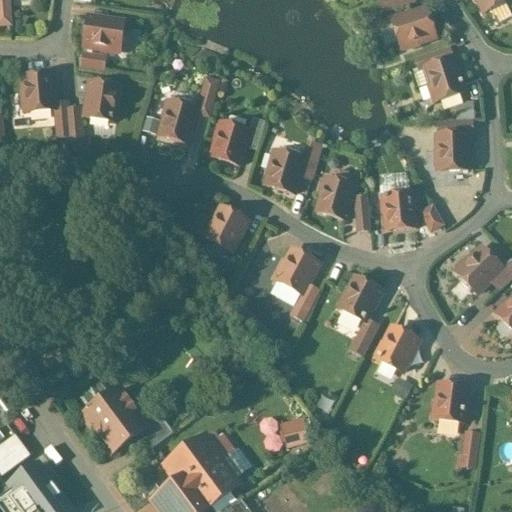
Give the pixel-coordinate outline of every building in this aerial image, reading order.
[(8,0),(0,0),(0,12),(9,12),(8,0)] [(390,0),(387,0),(377,4),(380,15),(394,11),(390,0)] [(413,0),(390,0),(394,11),(414,4),(413,0)] [(475,0),(483,15),(510,2),(508,0),(475,0)] [(9,12),(0,12),(0,28),(10,28),(9,12)] [(425,12),(391,23),(401,51),(404,50),(405,52),(418,47),(418,45),(434,40),(425,12)] [(123,26),(88,21),(84,50),(101,53),(101,55),(115,57),(115,55),(119,56),(123,26)] [(449,52),(428,59),(431,68),(452,61),(449,52)] [(97,60),(82,58),(81,70),(96,72),(97,60)] [(428,59),(415,63),(418,73),(424,71),(431,68),(428,59)] [(431,68),(424,71),(430,88),(428,88),(432,102),(434,101),(435,105),(464,95),(461,88),(462,88),(461,85),(460,85),(452,61),(431,68)] [(52,79),(22,81),(23,96),(21,96),(23,113),(25,113),(25,117),(55,114),(54,107),(52,79)] [(217,86),(206,83),(197,113),(196,117),(208,120),(217,86)] [(119,90),(90,86),(84,121),(114,126),(114,122),(116,122),(118,108),(116,108),(119,90)] [(66,105),(54,107),(55,114),(56,130),(68,129),(67,112),(66,105)] [(197,113),(169,105),(168,109),(166,108),(162,122),(164,122),(159,140),(188,148),(196,117),(197,113)] [(456,107),(457,121),(474,119),(473,106),(456,107)] [(81,135),(79,111),(67,112),(68,129),(69,136),(81,135)] [(249,135),(221,126),(220,130),(218,129),(214,143),(216,143),(211,161),(239,169),(249,135)] [(68,129),(56,130),(57,142),(69,141),(69,136),(68,129)] [(81,135),(69,136),(69,141),(70,148),(82,147),(81,135)] [(466,137),(437,138),(437,153),(435,153),(436,170),(438,170),(438,174),(468,173),(466,137)] [(321,148),(309,145),(306,156),(317,159),(321,148)] [(304,163),(275,155),(274,158),(272,158),(267,174),(269,174),(265,189),(294,197),(299,179),(304,163)] [(317,159),(306,156),(304,163),(299,179),(311,182),(317,159)] [(332,183),(326,181),(325,185),(323,184),(319,198),(321,198),(316,215),(344,224),(354,190),(348,188),(350,182),(348,177),(339,174),(334,177),(332,183)] [(412,196),(383,199),(383,202),(381,203),(382,217),(384,216),(386,234),(415,231),(412,196)] [(365,199),(355,200),(356,212),(366,211),(365,199)] [(441,228),(431,210),(421,216),(431,234),(441,228)] [(366,211),(356,212),(358,235),(368,234),(366,211)] [(247,225),(221,212),(213,228),(211,227),(204,239),(206,240),(204,243),(210,246),(209,249),(224,257),(225,254),(231,257),(247,225)] [(502,272),(481,251),(469,263),(467,262),(457,272),(458,273),(456,276),(460,280),(458,283),(470,295),(472,292),(476,297),(496,278),(502,272)] [(318,267),(292,253),(285,266),(282,264),(274,280),(277,281),(275,284),(302,298),(308,287),(318,267)] [(502,272),(496,278),(504,287),(511,279),(511,264),(502,272)] [(381,294),(355,280),(348,293),(346,292),(340,305),(342,306),(338,312),(365,326),(367,322),(381,294)] [(318,293),(308,287),(302,298),(291,319),(301,325),(318,293)] [(511,301),(509,305),(508,303),(497,313),(499,315),(496,317),(511,333),(511,301)] [(377,328),(367,322),(365,326),(350,354),(361,360),(377,328)] [(418,344),(392,331),(383,346),(382,346),(375,358),(377,359),(375,362),(402,376),(405,370),(418,344)] [(411,389),(401,383),(395,396),(405,401),(411,389)] [(102,385),(79,402),(89,415),(112,398),(102,385)] [(468,391),(438,387),(436,405),(434,404),(432,418),(434,419),(434,422),(463,426),(468,391)] [(89,415),(88,415),(99,430),(93,434),(111,459),(139,438),(147,431),(143,426),(130,407),(123,412),(112,398),(89,415)] [(157,415),(143,426),(147,431),(139,438),(151,454),(173,437),(157,415)] [(281,424),(287,449),(310,444),(305,419),(281,424)] [(478,436),(466,435),(463,459),(475,460),(478,436)] [(16,439),(0,450),(0,479),(2,482),(32,460),(16,439)] [(204,440),(165,469),(184,494),(160,511),(208,511),(240,489),(236,483),(221,464),(204,440)] [(252,471),(237,452),(221,464),(236,483),(252,471)] [(475,460),(463,459),(461,470),(473,472),(475,460)] [(70,511),(38,468),(9,490),(12,494),(25,511),(70,511)] [(25,511),(12,494),(0,502),(0,511),(25,511)] [(247,511),(241,503),(229,511),(247,511)]
